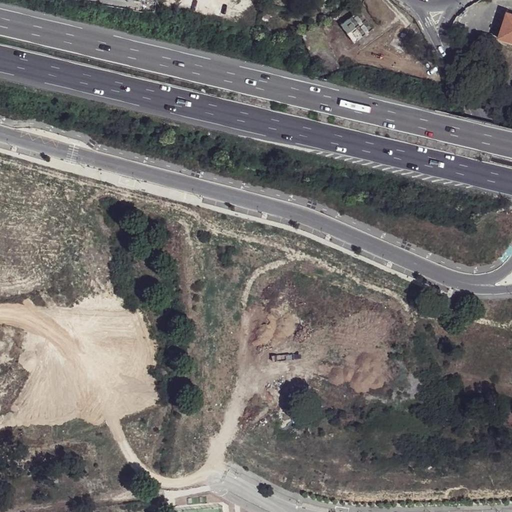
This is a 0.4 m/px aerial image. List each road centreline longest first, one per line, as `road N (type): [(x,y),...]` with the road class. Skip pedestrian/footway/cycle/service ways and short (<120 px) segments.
road 1 (motorway): [(511,145),(0,21)]
road 2 (motorway): [(0,58),(511,181)]
road 3 (unclassified): [(0,133),(287,211),(481,287)]
road 4 (unclassified): [(511,181),(441,53)]
